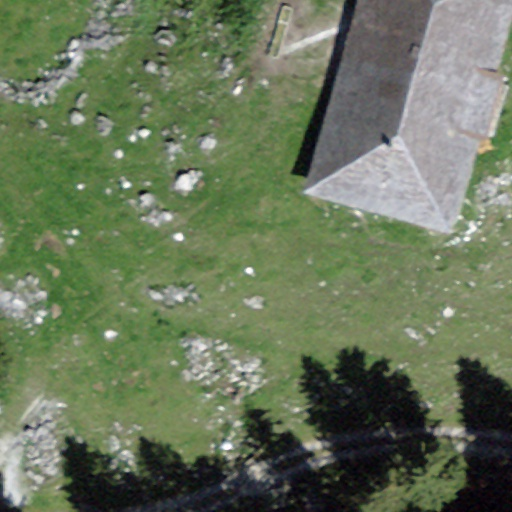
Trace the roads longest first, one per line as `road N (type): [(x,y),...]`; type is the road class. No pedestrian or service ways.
road 1 (track): [(343,443),(147,511)]
road 2 (track): [(511,442),(454,434),(343,443)]
